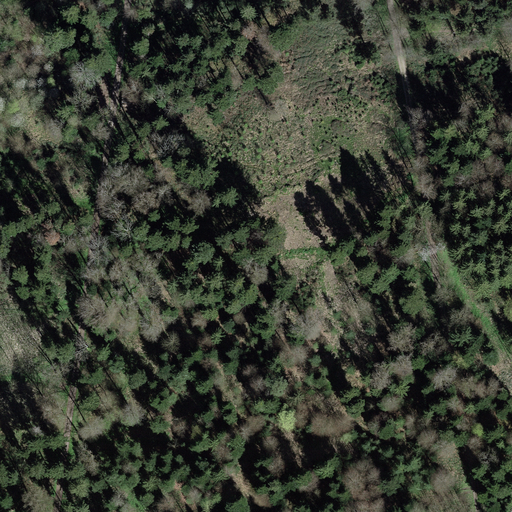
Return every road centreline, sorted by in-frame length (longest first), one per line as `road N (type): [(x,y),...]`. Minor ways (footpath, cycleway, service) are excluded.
road 1 (track): [(390,0),(480,511)]
road 2 (track): [(127,0),(58,511)]
